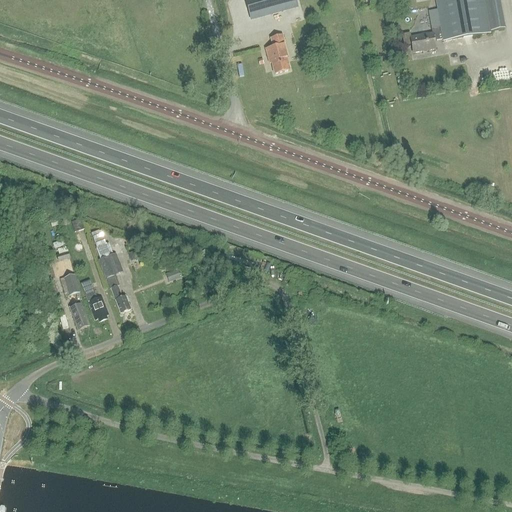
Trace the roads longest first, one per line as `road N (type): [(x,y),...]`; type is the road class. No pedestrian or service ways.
road 1 (motorway): [(0,144),(511,327)]
road 2 (motorway): [(511,299),(0,117)]
road 3 (unclassified): [(511,233),(0,51)]
road 4 (unclassified): [(13,394),(79,354),(268,283),(286,300),(330,471)]
road 5 (unclassified): [(330,471),(157,437),(13,394)]
road 6 (unclassified): [(511,506),(330,471)]
